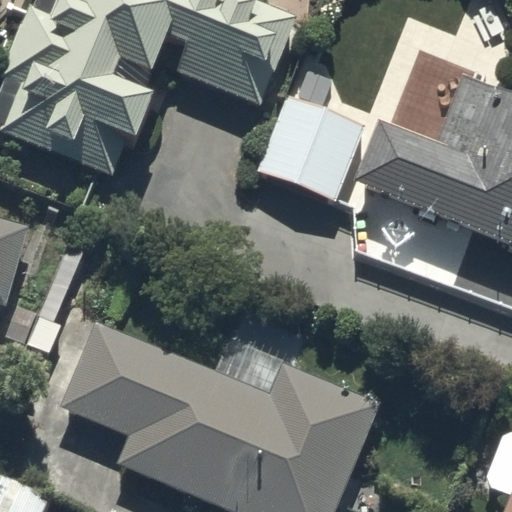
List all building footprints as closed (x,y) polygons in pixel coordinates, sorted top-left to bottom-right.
[(0,81),(0,92),(3,94),(0,101),(0,147),(109,190),(118,167),(129,171),(147,125),(125,116),(133,97),(145,102),(162,61),(181,68),(173,87),(256,120),(292,29),(218,0),(40,0),(31,22),(24,19),(0,81)] [(377,136),(352,199),(511,264),(511,108),(463,89),(434,159),(377,136)] [(361,142),(284,109),(252,185),(329,218),(361,142)] [(0,320),(0,321),(22,241),(0,234),(0,320)] [(225,352),(212,384),(97,338),(62,423),(133,451),(120,484),(189,511),(336,511),(373,419),(279,381),(281,375),(225,352)] [(480,500),(504,509),(503,511),(511,511),(511,448),(502,445),(480,500)] [(0,511),(50,511),(51,510),(0,487),(0,511)]
